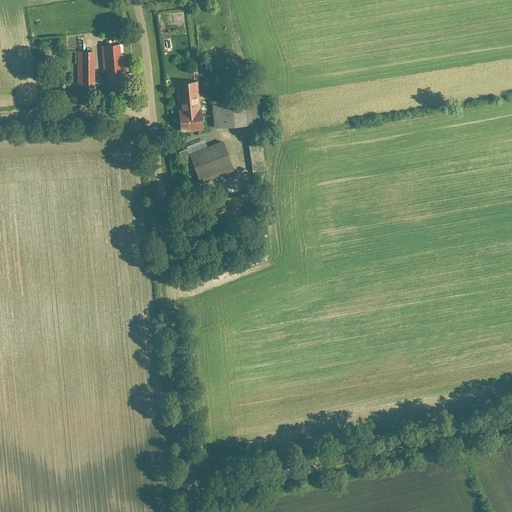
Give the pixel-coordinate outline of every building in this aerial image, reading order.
[(103,47),(106,99),(127,97),(123,46),(103,47)] [(198,83),(176,85),(179,133),(201,132),(198,83)] [(210,101),(212,130),(258,127),(256,98),(210,101)] [(261,144),(248,146),(251,177),(265,175),(261,144)] [(190,156),(199,183),(232,171),(222,145),(190,156)] [(186,151),(177,153),(181,167),(190,164),(186,151)] [(204,212),(207,226),(257,217),(252,193),(215,200),(217,209),(204,212)]
